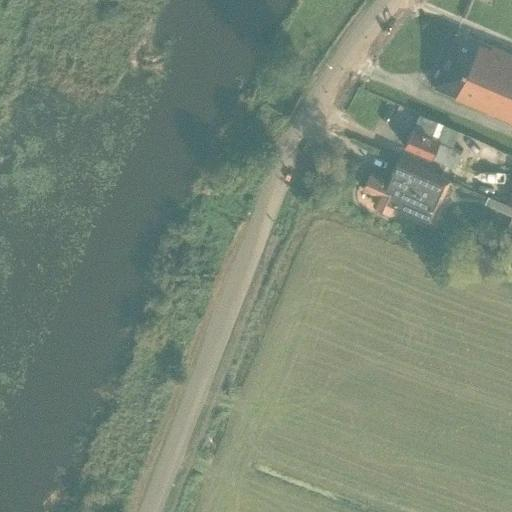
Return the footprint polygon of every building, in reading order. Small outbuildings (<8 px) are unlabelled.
[(511,54),(456,31),(430,86),(511,121),(511,54)] [(451,144),(457,129),(418,113),(412,127),(451,144)] [(404,146),(431,158),(454,167),(461,151),(411,130),(404,146)] [(490,163),(493,150),(472,145),(469,157),(490,163)] [(496,163),(511,169),(511,155),(501,151),(496,163)] [(388,179),(370,171),(363,188),(376,194),(372,203),(388,210),(392,202),(431,219),(449,180),(397,157),(388,179)] [(511,208),(486,197),(483,204),(510,216),(504,228),(511,231),(511,208)]
